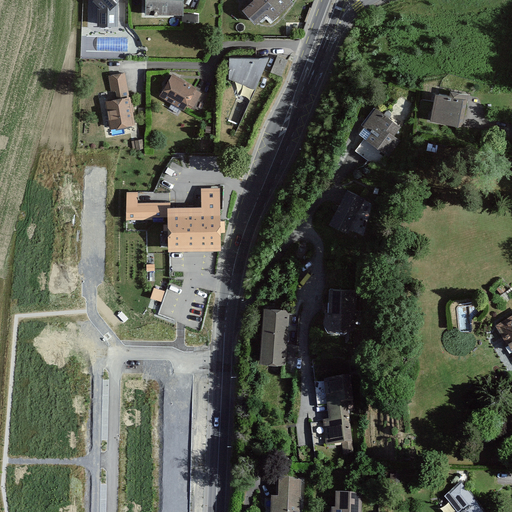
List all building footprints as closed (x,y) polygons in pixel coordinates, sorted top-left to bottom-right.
[(93,0),(92,2),(98,8),(97,27),(120,27),(120,0),(93,0)] [(145,0),(146,13),(183,14),(183,0),(145,0)] [(292,0),(248,0),(241,6),(255,21),(266,11),(272,18),(293,0),(292,0)] [(260,55),(229,55),(229,78),(255,88),(269,54),(260,55)] [(289,60),(278,56),(272,73),(282,77),(289,60)] [(125,71),(108,74),(113,97),(104,99),(110,128),(135,123),(125,71)] [(200,92),(196,90),(198,87),(173,72),(159,94),(182,108),(185,103),(191,107),(200,92)] [(463,95),(435,90),(430,118),(458,123),(463,95)] [(364,126),(366,128),(361,135),(391,158),(403,142),(396,137),(404,128),(377,108),(364,126)] [(143,139),(132,141),(133,151),(145,149),(143,139)] [(167,215),(168,248),(220,248),(220,187),(201,187),(201,204),(171,205),(168,205),(167,215)] [(366,197),(347,188),(329,222),(348,232),(366,197)] [(171,201),(138,201),(138,190),(127,190),(127,218),(152,218),(152,215),(167,215),(168,205),(171,205),(171,201)] [(151,298),(161,302),(165,292),(154,288),(151,298)] [(359,291),(331,290),(331,313),(327,313),(327,328),(330,332),(358,333),(359,291)] [(291,311),(264,309),(260,365),(288,366),(291,311)] [(511,317),(497,326),(511,350),(511,317)] [(353,378),(326,382),(331,422),(325,423),(328,447),(353,444),(348,404),(356,403),(353,378)] [(301,511),(303,483),(281,482),(280,500),(274,500),(273,511),(301,511)] [(483,511),(481,505),(462,483),(445,499),(456,511),(483,511)] [(362,511),(363,494),(336,493),(335,511),(362,511)]
